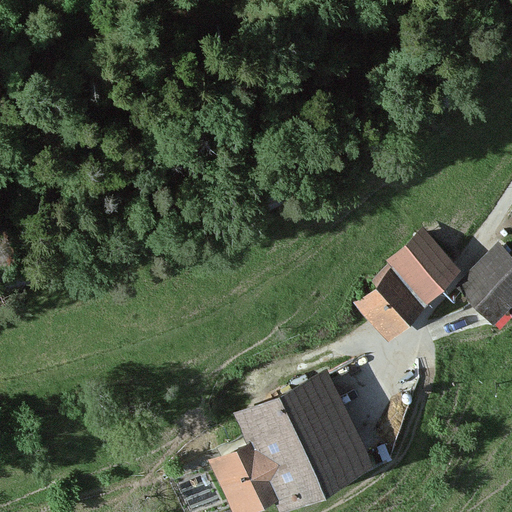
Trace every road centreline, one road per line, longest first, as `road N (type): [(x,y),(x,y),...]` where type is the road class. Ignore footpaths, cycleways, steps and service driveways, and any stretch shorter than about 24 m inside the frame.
road 1 (track): [(511,36),(462,88),(272,201)]
road 2 (track): [(0,289),(272,201)]
road 3 (track): [(365,419),(511,191)]
road 4 (track): [(418,334),(425,386),(402,451),(327,511)]
